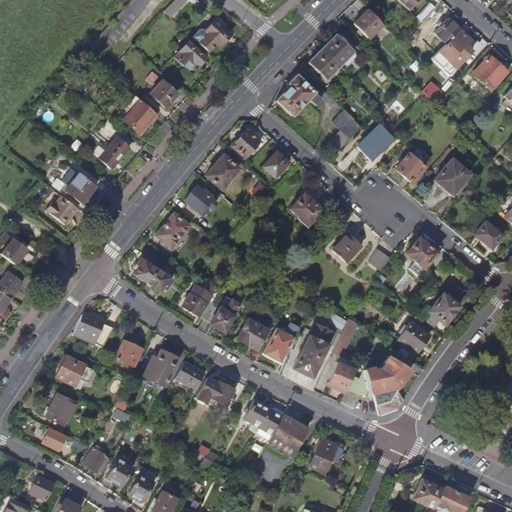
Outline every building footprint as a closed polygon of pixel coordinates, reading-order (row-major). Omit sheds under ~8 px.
[(132,0),(90,47),(101,57),(151,0),(132,0)] [(176,0),(175,2),(165,12),(172,19),(188,0),(176,0)] [(416,0),(392,0),(405,12),(416,0)] [(426,5),(412,20),(419,26),(432,11),(426,5)] [(382,28),(367,12),(352,26),(358,32),(356,33),(360,37),(362,36),(367,41),(382,28)] [(221,48),(231,37),(223,29),(225,27),(216,19),(204,33),(203,31),(200,31),(193,39),(196,41),(209,54),(217,45),(221,48)] [(443,46),(456,32),(448,24),(435,38),(443,46)] [(456,32),(443,46),(451,53),(465,40),(456,32)] [(319,52),(337,69),(352,54),(346,48),(347,47),(342,42),(341,43),(334,37),(319,52)] [(200,67),(203,63),(203,60),(186,45),(172,60),(186,73),(193,64),(198,68),(200,67)] [(337,69),(319,52),(305,66),(311,72),(310,74),(315,79),(317,78),(322,83),(337,69)] [(337,69),(342,74),(357,59),(352,54),(337,69)] [(469,75),(487,92),(503,75),(485,58),(469,75)] [(161,109),(175,94),(157,77),(143,93),(161,109)] [(318,104),(294,81),(293,79),(284,89),(285,90),(271,105),(288,120),(306,103),(313,110),(318,104)] [(433,79),(423,89),(435,101),(445,91),(433,79)] [(511,108),(511,86),(501,99),(511,108)] [(157,114),(136,97),(126,109),(137,118),(130,126),(141,136),(154,121),(152,119),(157,114)] [(358,129),(340,112),(333,118),(343,127),(322,148),(331,156),(358,129)] [(362,170),(390,142),(376,127),(347,156),(362,170)] [(266,137),(258,130),(254,134),(248,128),(231,148),(245,161),(266,137)] [(112,170),(130,148),(118,138),(106,152),(99,146),(92,154),(112,170)] [(273,180),(287,164),(275,153),(260,169),(273,180)] [(394,170),(410,184),(422,169),(406,155),(394,170)] [(220,190),(238,170),(223,157),(205,177),(220,190)] [(466,175),(448,160),(430,180),(448,196),(466,175)] [(87,199),(101,182),(84,168),(70,185),(87,199)] [(183,201),(188,204),(200,191),(195,187),(183,201)] [(200,191),(188,204),(200,214),(211,201),(200,191)] [(79,209),(59,194),(54,201),(50,198),(43,208),(66,226),(79,209)] [(288,209),(306,226),(320,212),(302,195),(288,209)] [(499,207),(496,211),(511,225),(511,203),(505,212),(499,207)] [(155,235),(170,248),(189,226),(174,213),(155,235)] [(472,234),(488,248),(499,235),(482,221),(472,234)] [(359,248),(345,235),(330,251),(344,264),(359,248)] [(2,253),(16,264),(28,247),(14,237),(2,253)] [(420,270),(433,254),(415,239),(402,255),(420,270)] [(146,283),(155,269),(152,267),(157,259),(146,251),(136,266),(139,268),(134,275),(146,283)] [(377,274),(385,261),(372,252),(363,265),(377,274)] [(0,288),(7,293),(11,296),(24,279),(8,268),(0,279),(0,288)] [(155,269),(146,283),(159,292),(165,285),(167,287),(172,280),(155,269)] [(204,319),(214,303),(209,300),(212,295),(195,285),(182,307),(198,316),(199,316),(204,319)] [(7,293),(0,288),(0,311),(11,296),(7,293)] [(441,324),(456,306),(440,292),(425,310),(441,324)] [(214,303),(204,319),(213,324),(212,325),(227,333),(236,316),(235,316),(242,305),(229,297),(223,307),(214,303)] [(94,320),(96,315),(91,313),(89,318),(82,315),(77,326),(75,332),(92,339),(96,330),(99,331),(97,338),(105,341),(112,328),(94,320)] [(346,322),(332,313),(326,322),(341,331),(346,322)] [(257,350),(268,329),(261,326),(263,322),(256,318),(255,320),(254,319),(253,321),(247,318),(236,339),(257,350)] [(334,347),(331,353),(341,358),(357,325),(349,319),(341,335),(334,347)] [(418,352),(430,336),(411,321),(399,338),(418,352)] [(333,331),(314,322),(292,365),(311,375),(327,344),(333,331)] [(285,363),(292,349),(287,346),(292,337),(275,328),(262,353),(279,362),(280,361),(285,363)] [(341,335),(333,331),(327,344),(334,347),(341,335)] [(130,362),(138,346),(121,337),(113,354),(130,362)] [(379,353),(385,357),(408,373),(415,365),(385,345),(379,353)] [(163,388),(179,360),(163,350),(158,358),(154,356),(143,376),(163,388)] [(57,377),(76,386),(81,378),(89,382),(95,371),(86,366),(87,365),(68,355),(57,377)] [(396,389),(397,391),(407,379),(411,375),(408,373),(385,357),(381,362),(383,364),(381,367),(375,368),(375,366),(363,368),(364,370),(369,394),(372,393),(396,389)] [(183,360),(174,377),(193,388),(202,371),(183,360)] [(351,375),(354,370),(335,362),(326,383),(344,391),(345,390),(351,375)] [(493,383),(500,384),(503,366),(495,365),(493,383)] [(359,378),(351,375),(345,390),(360,396),(369,394),(364,370),(362,371),(359,378)] [(207,393),(223,403),(232,387),(215,378),(207,393)] [(396,389),(372,393),(378,416),(397,409),(403,400),(397,391),(396,389)] [(64,423),(76,400),(58,391),(46,414),(64,423)] [(242,416),(259,425),(269,408),(252,398),(242,416)] [(269,408),(259,425),(270,431),(279,413),(269,408)] [(279,413),(270,431),(265,441),(287,454),(292,446),(293,446),(304,427),(279,413)] [(67,433),(51,425),(43,440),(58,448),(67,433)] [(336,462),(342,449),(322,439),(309,465),(324,473),(330,459),(336,462)] [(81,455),(88,444),(81,440),(75,451),(81,455)] [(95,469),(106,453),(94,445),(83,460),(95,469)] [(119,483),(130,465),(115,456),(104,474),(119,483)] [(204,456),(198,465),(203,468),(204,466),(211,460),(204,456)] [(49,477),(34,470),(25,487),(40,494),(49,477)] [(152,480),(137,472),(126,490),(141,499),(152,480)] [(431,510),(433,506),(441,487),(418,478),(408,499),(431,510)] [(441,486),(441,487),(433,506),(437,508),(435,511),(443,511),(444,511),(459,511),(466,498),(441,486)] [(156,511),(165,511),(175,497),(160,488),(149,507),(156,511)] [(66,511),(72,501),(64,497),(55,511),(66,511)] [(27,511),(29,509),(8,499),(1,511),(27,511)] [(72,501),(66,511),(76,511),(80,506),(72,501)]
